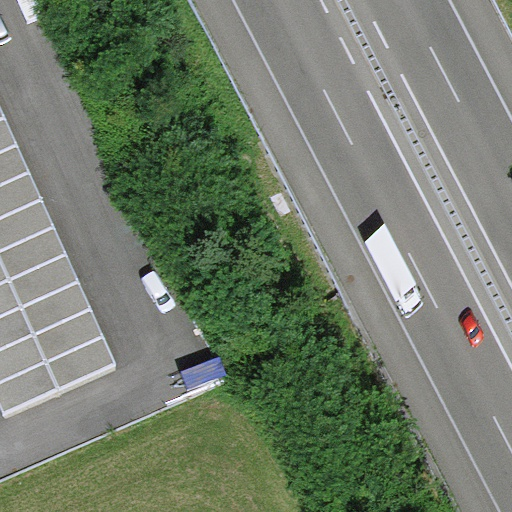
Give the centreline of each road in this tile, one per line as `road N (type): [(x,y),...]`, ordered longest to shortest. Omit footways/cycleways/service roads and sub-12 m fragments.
road 1 (motorway): [(288,0),(511,437)]
road 2 (motorway): [(511,194),(411,0)]
